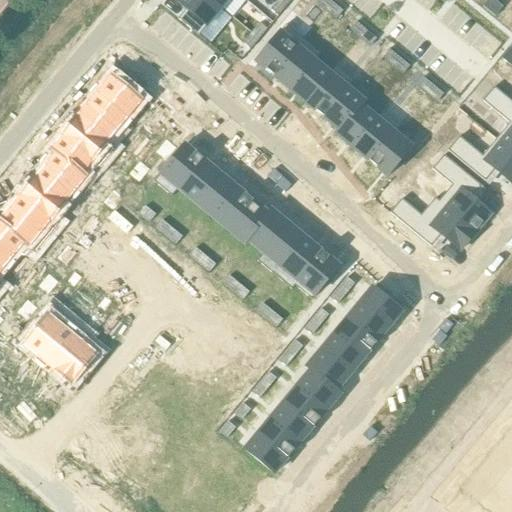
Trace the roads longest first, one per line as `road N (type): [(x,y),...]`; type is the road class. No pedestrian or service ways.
road 1 (residential): [(453,302),(116,21)]
road 2 (residential): [(453,302),(284,511)]
road 3 (residential): [(116,21),(0,159)]
road 4 (residential): [(418,505),(511,393)]
